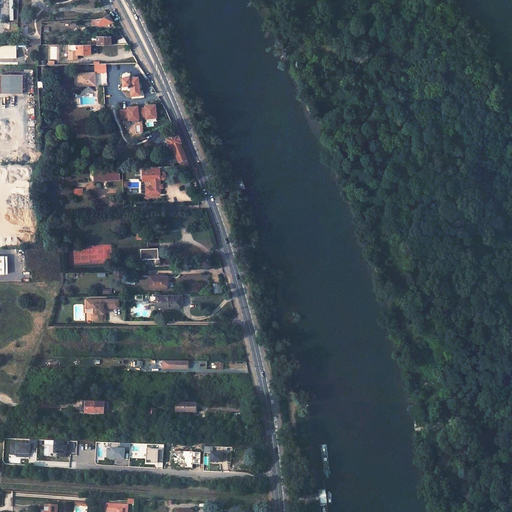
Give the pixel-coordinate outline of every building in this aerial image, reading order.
[(92,19),(92,25),(98,25),(98,26),(112,22),(108,15),(99,18),(92,19)] [(363,32),(359,35),(363,40),(367,37),(363,32)] [(111,44),(111,36),(96,36),(96,40),(87,40),(87,44),(90,44),(111,44)] [(0,44),(0,57),(18,58),(18,45),(0,44)] [(90,55),(90,45),(90,44),(87,44),(68,45),(68,60),(76,60),(76,55),(90,55)] [(362,49),(352,56),(356,62),(359,60),(361,63),(369,58),(362,49)] [(95,86),(94,73),(76,74),(74,77),(75,84),(77,87),(95,86)] [(137,77),(121,78),(123,86),(128,86),(128,87),(129,88),(128,88),(127,89),(127,90),(128,91),(129,91),(130,90),(130,89),(131,89),(131,92),(128,92),(129,95),(131,95),(131,96),(142,95),(137,77)] [(488,92),(479,79),(473,83),(481,96),(488,92)] [(506,124),(495,103),(489,107),(500,127),(506,124)] [(175,134),(166,139),(169,146),(171,145),(178,161),(185,157),(175,134)] [(151,194),(160,193),(159,188),(160,188),(160,184),(159,184),(159,179),(163,179),(164,178),(164,173),(163,172),(159,172),(159,167),(142,167),(142,181),(148,180),(148,179),(151,179),(151,180),(151,187),(151,194)] [(94,181),(119,180),(118,170),(94,171),(94,181)] [(162,248),(143,249),(143,259),(155,258),(155,266),(161,266),(161,264),(162,264),(162,248)] [(151,275),(151,285),(156,285),(156,288),(164,288),(164,285),(168,285),(168,277),(164,277),(164,274),(163,274),(162,273),(160,273),(159,275),(151,275)] [(157,305),(182,305),(182,294),(171,294),(172,295),(165,295),(165,294),(157,294),(157,305)] [(104,307),(104,305),(107,305),(107,307),(119,307),(119,299),(107,299),(107,300),(102,300),(101,299),(86,299),(87,307),(92,307),(94,307),(94,313),(94,320),(103,320),(102,313),(104,313),(104,307)] [(183,401),(175,401),(174,411),(196,412),(196,403),(183,403),(183,401)] [(93,402),(83,402),(83,413),(92,413),(93,402)] [(446,418),(448,428),(462,426),(460,416),(446,418)] [(457,442),(450,444),(452,457),(459,456),(459,455),(467,454),(465,440),(457,441),(457,442)] [(191,451),(180,451),(180,463),(184,463),(183,467),(190,467),(191,451)] [(499,492),(497,486),(490,488),(493,494),(499,492)]
